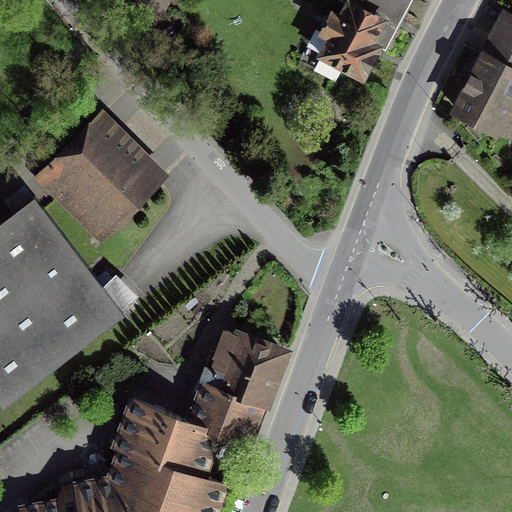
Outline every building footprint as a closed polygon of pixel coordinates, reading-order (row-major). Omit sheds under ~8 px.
[(161,0),(129,0),(129,2),(155,14),(161,0)] [(410,0),(340,0),(314,53),(370,81),(410,0)] [(511,134),(511,20),(503,16),(457,110),(511,136),(511,134)] [(163,186),(99,118),(38,175),(102,243),(163,186)] [(34,197),(0,222),(0,402),(0,403),(121,313),(112,301),(34,197)] [(223,329),(203,382),(262,404),(282,351),(223,329)] [(105,368),(99,383),(119,391),(126,394),(132,381),(135,382),(141,369),(118,359),(113,371),(105,368)] [(92,379),(86,392),(113,405),(119,391),(99,383),(92,379)] [(188,419),(220,431),(249,441),(256,421),(262,404),(203,382),(200,391),(194,406),(188,419)] [(108,478),(75,484),(79,511),(215,511),(226,483),(203,475),(220,431),(188,419),(163,410),(133,398),(115,443),(121,445),(108,478)] [(79,511),(75,484),(63,486),(59,499),(44,502),(20,506),(21,511),(79,511)]
